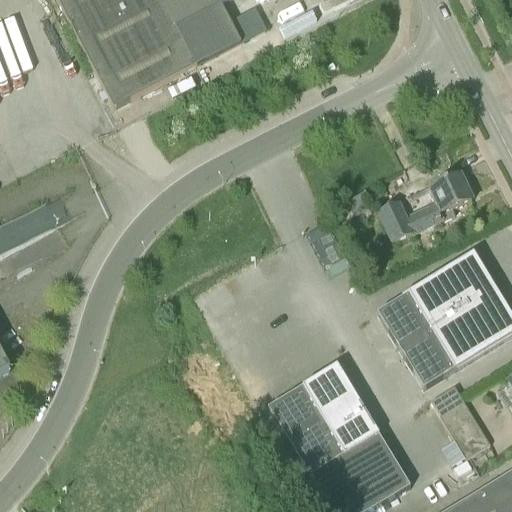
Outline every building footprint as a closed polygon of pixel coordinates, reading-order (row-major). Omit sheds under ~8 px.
[(216,0),(54,0),(114,114),(241,48),(216,0)] [(392,248),(436,229),(455,220),(452,215),(472,206),(460,180),(429,194),(436,210),(406,223),(399,209),(378,218),(392,248)] [(353,219),(372,208),(365,197),(346,208),(353,219)] [(377,318),(400,356),(423,394),(511,339),(511,324),(495,298),(472,260),(377,318)] [(0,380),(10,375),(0,355),(0,380)] [(377,511),(410,492),(378,440),(344,461),(303,392),(267,414),(309,482),(327,511),(377,511)] [(440,422),(464,407),(454,392),(430,407),(440,422)] [(440,422),(466,465),(490,450),(464,407),(440,422)] [(511,511),(511,476),(452,511),(511,511)]
